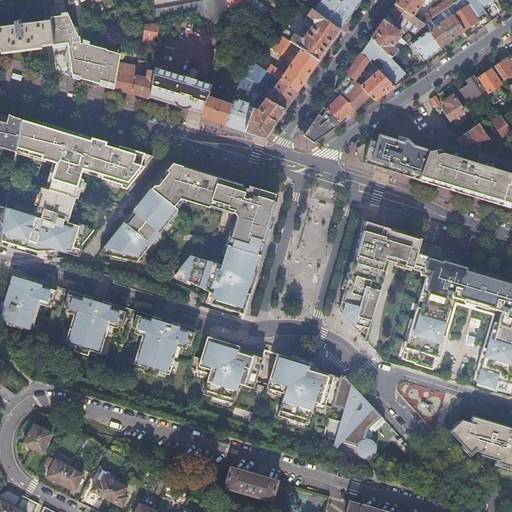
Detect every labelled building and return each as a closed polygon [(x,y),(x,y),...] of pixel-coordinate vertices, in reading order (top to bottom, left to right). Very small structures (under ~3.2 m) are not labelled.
[(210,29),(216,24),(217,23),(223,18),(232,9),(227,0),(212,0),(151,11),(156,22),(161,22),(195,17),(210,29)] [(227,0),(232,9),(238,5),(237,5),(242,0),(227,0)] [(242,0),(237,5),(238,5),(267,25),(274,14),(275,15),(275,14),(255,0),(242,0)] [(321,0),(322,0),(314,11),(311,9),(311,10),(319,16),(340,31),(347,21),(355,9),(361,0),(321,0)] [(398,0),(395,5),(413,17),(424,2),(427,4),(429,0),(398,0)] [(428,15),(432,20),(445,11),(448,8),(454,4),(448,0),(444,3),(428,15)] [(460,0),(454,4),(448,8),(464,31),(487,15),(484,9),(477,0),(460,0)] [(477,0),(484,9),(497,0),(496,0),(477,0)] [(391,59),(394,55),(398,52),(392,48),(394,46),(397,40),(400,37),(400,33),(396,30),(399,25),(403,28),(405,26),(415,34),(425,25),(419,21),(413,17),(395,5),(391,12),(396,16),(395,18),(398,20),(397,22),(395,21),(395,20),(388,16),(372,39),(391,59)] [(441,24),(429,32),(440,48),(461,33),(464,31),(448,8),(445,11),(450,18),(444,23),(443,21),(440,22),(441,24)] [(281,35),(319,62),(333,42),(340,31),(319,16),(311,10),(307,17),(308,18),(308,17),(310,18),(304,27),(309,31),(307,34),(304,32),(302,34),(305,36),(303,39),(300,40),(288,31),(285,29),(281,35)] [(419,21),(425,25),(432,20),(428,15),(419,21)] [(62,16),(50,18),(50,20),(53,46),(54,46),(68,44),(69,47),(68,47),(72,77),(100,84),(114,88),(119,63),(120,55),(106,51),(107,51),(83,44),(80,44),(80,42),(79,37),(78,37),(77,28),(74,29),(68,16),(62,16)] [(223,18),(217,23),(233,35),(238,28),(223,18)] [(53,46),(50,20),(16,25),(15,22),(11,23),(11,25),(0,26),(0,52),(1,53),(1,55),(41,50),(41,47),(53,46)] [(158,38),(161,22),(156,22),(153,22),(153,28),(144,26),(143,34),(142,41),(153,43),(154,37),(158,38)] [(133,32),(143,34),(144,26),(145,23),(135,24),(134,24),(133,32)] [(210,29),(223,41),(228,32),(216,24),(210,29)] [(423,61),(441,49),(440,48),(429,32),(429,31),(411,43),(423,61)] [(183,40),(184,36),(170,32),(167,43),(174,45),(176,38),(183,40)] [(280,81),(297,93),(310,75),(319,62),(281,35),(280,34),(271,47),(281,55),(285,59),(286,58),(291,51),(296,54),(298,55),(291,67),(284,76),(283,73),(259,56),(254,63),(280,81)] [(397,40),(404,46),(406,43),(400,37),(397,40)] [(393,85),(406,74),(397,64),(391,59),(372,39),(367,46),(361,54),(369,61),(370,60),(372,59),(374,61),(377,58),(386,68),(381,73),(380,74),(393,86),(393,85)] [(84,42),(80,42),(80,44),(83,44),(107,51),(107,48),(84,42)] [(225,43),(211,85),(218,87),(231,47),(227,44),(225,43)] [(291,51),(286,58),(291,62),(296,54),(291,51)] [(234,100),(238,88),(248,59),(240,53),(225,97),(234,100)] [(289,65),(291,67),(298,55),(296,54),(291,62),(289,65)] [(385,94),(395,87),(393,85),(393,86),(380,74),(381,73),(379,71),(378,71),(376,69),(374,71),(376,73),(363,85),(357,78),(369,61),(361,54),(347,73),(369,96),(374,101),(385,94)] [(391,59),(397,64),(400,61),(394,55),(391,59)] [(511,56),(494,68),(503,80),(511,75),(511,76),(511,85),(508,88),(511,93),(511,56)] [(258,95),(285,110),(293,99),(297,93),(280,81),(254,63),(248,59),(238,88),(258,95)] [(142,96),(148,98),(153,71),(147,70),(146,78),(139,77),(140,71),(141,72),(143,61),(138,60),(137,66),(132,93),(142,96)] [(123,91),(132,93),(137,66),(119,63),(114,88),(114,90),(123,91)] [(202,114),(207,97),(211,86),(153,68),(153,71),(148,98),(188,110),(197,113),(202,114)] [(501,85),(491,70),(478,78),(489,94),(501,85)] [(369,96),(347,73),(342,81),(335,90),(341,96),(344,99),(353,109),(355,110),(369,96)] [(469,102),(485,91),(474,76),(466,81),(469,85),(461,91),(469,102)] [(239,130),(245,132),(253,109),(256,101),(258,95),(238,88),(234,100),(232,106),(225,124),(239,130)] [(275,124),(285,110),(258,95),(256,101),(262,104),(259,111),(253,109),(245,132),(265,139),(275,124)] [(351,117),(358,113),(355,110),(353,109),(344,99),(341,96),(326,110),(338,123),(348,114),(351,117)] [(440,103),(435,96),(430,100),(436,110),(440,107),(440,103)] [(464,112),(453,96),(443,102),(447,107),(443,110),(450,121),(453,119),(456,122),(459,121),(456,117),(464,112)] [(218,122),(225,124),(232,106),(207,97),(202,114),(201,115),(218,122)] [(256,101),(253,109),(259,111),(262,104),(256,101)] [(497,107),(507,122),(511,118),(511,115),(503,103),(497,107)] [(338,123),(326,110),(323,107),(308,129),(304,135),(314,143),(337,127),(336,127),(339,124),(338,123)] [(511,135),(511,131),(501,115),(492,121),(503,137),(511,136),(511,135)] [(0,240),(7,243),(6,247),(24,252),(26,248),(33,250),(38,252),(38,251),(47,251),(56,257),(58,251),(65,251),(65,252),(79,257),(81,249),(80,249),(81,245),(93,231),(67,222),(75,198),(78,199),(80,191),(84,193),(86,183),(83,182),(84,180),(79,179),(81,172),(122,185),(121,187),(126,189),(152,157),(134,151),(112,145),(98,141),(9,116),(8,120),(0,117),(0,240)] [(479,142),(491,140),(488,137),(477,121),(470,127),(472,129),(456,139),(461,146),(463,145),(479,142)] [(363,164),(419,181),(429,152),(430,150),(413,145),(407,139),(405,142),(399,141),(379,134),(378,135),(377,143),(370,141),(363,164)] [(454,192),(465,195),(470,175),(472,169),(466,167),(467,162),(455,158),(451,156),(444,154),(437,155),(436,151),(429,152),(419,181),(435,186),(436,183),(443,185),(442,186),(443,187),(443,188),(444,188),(444,189),(454,192)] [(469,196),(505,207),(511,181),(511,174),(492,168),(474,163),(472,169),(470,175),(465,195),(469,196)] [(167,171),(152,189),(176,209),(184,200),(235,216),(237,219),(230,247),(260,256),(276,202),(274,201),(276,194),(226,179),(182,166),(182,167),(173,164),(167,171)] [(176,209),(152,189),(144,199),(144,200),(136,210),(139,212),(132,220),(131,220),(129,220),(124,226),(123,225),(102,251),(135,262),(176,211),(175,210),(176,209)] [(339,311),(349,322),(355,328),(359,333),(366,328),(368,329),(385,272),(382,271),(385,260),(396,263),(396,261),(405,264),(405,265),(413,268),(413,265),(414,266),(422,239),(366,222),(363,231),(362,230),(339,311)] [(493,330),(487,350),(483,348),(477,369),(481,370),(477,383),(494,388),(494,387),(504,390),(506,382),(511,384),(511,381),(511,281),(451,264),(455,249),(436,244),(422,239),(414,266),(423,268),(421,275),(426,277),(407,342),(405,342),(402,351),(407,352),(405,360),(415,363),(415,364),(432,369),(436,357),(440,358),(446,337),(442,336),(450,309),(447,308),(451,297),(469,302),(468,304),(476,306),(476,304),(502,311),(496,331),(493,330)] [(260,256),(230,247),(225,265),(195,256),(177,278),(190,286),(192,284),(213,296),(210,305),(232,312),(233,309),(243,315),(256,271),(260,256)] [(56,291),(41,286),(42,282),(14,273),(4,303),(1,302),(0,306),(0,311),(2,312),(0,316),(4,318),(3,320),(7,321),(6,324),(14,327),(15,323),(32,329),(40,302),(49,305),(50,302),(53,303),(56,291)] [(112,329),(113,327),(114,324),(117,325),(122,308),(64,291),(59,307),(62,308),(60,313),(69,315),(60,346),(63,347),(62,350),(69,352),(68,354),(83,358),(83,356),(90,359),(91,356),(94,356),(104,326),(112,329)] [(193,332),(133,312),(129,324),(132,325),(131,327),(140,330),(131,359),(134,360),(134,363),(162,372),(163,369),(167,369),(170,357),(174,356),(172,352),(172,349),(176,348),(174,346),(175,342),(188,347),(189,345),(192,345),(195,336),(192,335),(193,332)] [(193,358),(179,406),(318,446),(321,447),(329,418),(340,377),(331,375),(323,373),(323,370),(323,369),(321,368),(300,361),(277,354),(267,386),(255,383),(263,357),(240,350),(228,346),(229,344),(207,337),(201,360),(193,358)] [(335,451),(343,442),(356,446),(356,447),(356,450),(356,452),(358,455),(360,457),(362,458),(364,459),(368,459),(370,458),(373,456),(374,455),(376,452),(377,450),(377,446),(375,443),(372,439),(370,439),(366,438),(365,439),(368,429),(369,429),(371,431),(383,419),(384,420),(344,376),(341,375),(340,377),(329,418),(341,422),(333,450),(335,451)] [(462,420),(450,431),(471,454),(474,450),(482,453),(481,456),(499,461),(498,463),(511,467),(511,426),(511,427),(472,415),(469,422),(462,420)] [(41,453),(51,434),(33,425),(23,444),(41,453)] [(83,436),(79,442),(92,449),(96,443),(83,436)] [(56,481),(64,485),(67,487),(73,491),(82,474),(54,460),(46,476),(51,479),(56,481)] [(223,488),(271,501),(277,481),(229,467),(223,488)] [(122,494),(125,488),(103,476),(99,483),(95,481),(90,491),(97,494),(112,502),(121,506),(125,496),(122,494)] [(0,491),(0,511),(33,511),(38,504),(30,500),(7,488),(0,491)] [(385,511),(349,502),(345,511),(385,511)]
